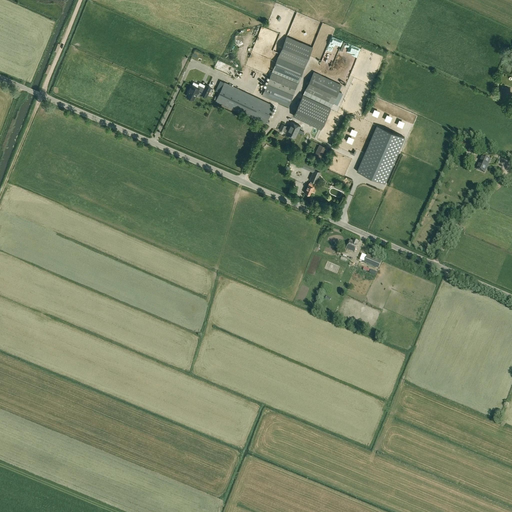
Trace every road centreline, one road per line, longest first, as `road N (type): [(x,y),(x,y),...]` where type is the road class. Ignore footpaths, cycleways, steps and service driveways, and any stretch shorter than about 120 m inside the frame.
road 1 (tertiary): [(511,298),(40,95)]
road 2 (unknown): [(434,264),(465,213),(511,163)]
